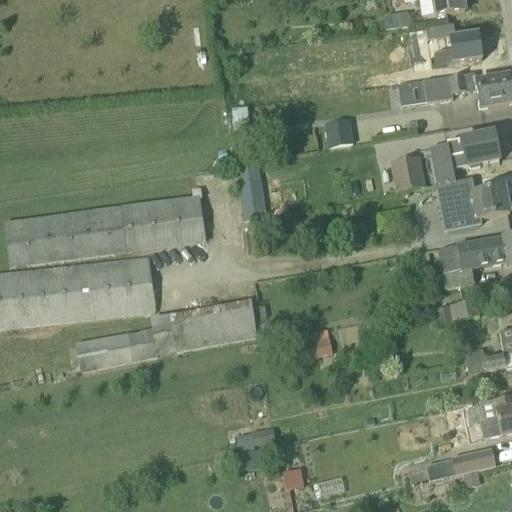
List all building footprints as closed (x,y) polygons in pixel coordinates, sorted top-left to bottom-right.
[(402,0),(403,6),(429,1),(432,19),(433,19),(464,14),(462,0),(402,0)] [(430,57),(431,59),(432,59),(434,70),(482,63),(478,37),(449,41),(451,54),(430,57)] [(317,43),(318,61),(367,59),(366,41),(317,43)] [(435,83),(423,84),(426,107),(452,103),(452,97),(476,94),(479,112),(511,106),(511,104),(508,80),(476,86),(474,77),(435,83)] [(354,107),(392,103),(391,89),(353,93),(354,107)] [(275,126),(276,107),(249,107),(249,126),(275,126)] [(234,137),(250,135),(246,111),(231,113),(234,137)] [(449,146),(454,173),(498,164),(493,137),(449,146)] [(255,153),(235,157),(237,168),(257,165),(255,153)] [(389,167),(395,197),(425,191),(418,161),(389,167)] [(260,183),(237,184),(238,223),(262,222),(260,183)] [(453,228),(477,224),(509,217),(503,190),(473,196),(474,198),(448,203),(450,215),(453,228)] [(192,201),(3,226),(9,271),(205,245),(199,202),(201,201),(199,192),(191,193),(192,201)] [(511,267),(511,238),(457,248),(457,250),(436,254),(444,294),(475,288),(472,272),(507,266),(508,269),(511,267)] [(428,256),(373,265),(375,274),(429,265),(428,256)] [(0,277),(0,333),(155,316),(148,261),(0,277)] [(150,322),(151,333),(74,347),(80,377),(156,361),(256,342),(251,304),(150,322)] [(477,319),(474,304),(430,314),(432,329),(477,319)] [(511,320),(511,321),(511,322),(511,332),(500,335),(505,360),(511,358),(511,320)] [(263,344),(287,339),(284,323),(260,328),(263,344)] [(303,338),(308,363),(332,358),(327,334),(303,338)] [(484,364),(482,354),(482,352),(464,355),(464,357),(466,367),(484,364)] [(507,373),(505,360),(484,364),(466,367),(468,379),(504,373),(507,373)] [(449,431),(479,425),(483,443),(486,443),(511,437),(511,400),(446,413),(449,431)] [(247,455),(250,471),(261,469),(259,459),(261,458),(260,454),(258,455),(258,453),(247,455)] [(477,475),(495,471),(490,453),(450,463),(455,481),(464,478),(477,475)] [(282,477),(285,494),(304,490),(301,473),(282,477)] [(480,489),(477,475),(464,478),(467,491),(480,489)]
